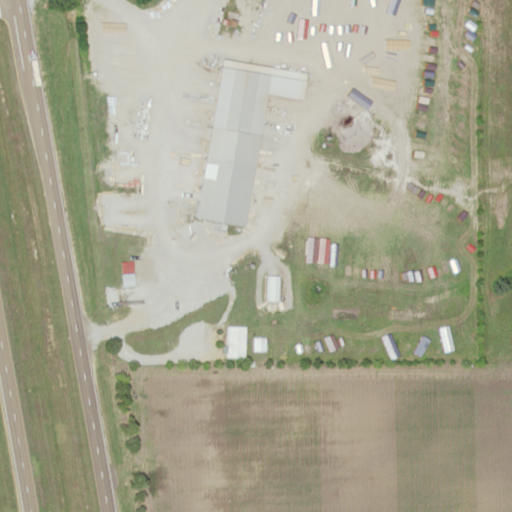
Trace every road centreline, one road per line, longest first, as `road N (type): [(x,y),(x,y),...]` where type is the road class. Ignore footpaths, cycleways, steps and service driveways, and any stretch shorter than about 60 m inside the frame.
road 1 (trunk): [(108,511),(31,67)]
road 2 (trunk): [(0,345),(29,511)]
